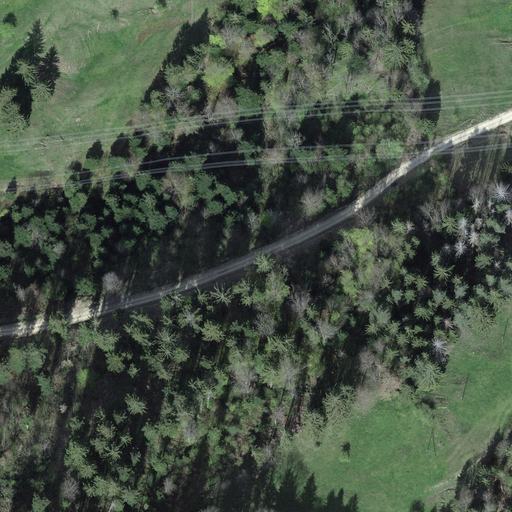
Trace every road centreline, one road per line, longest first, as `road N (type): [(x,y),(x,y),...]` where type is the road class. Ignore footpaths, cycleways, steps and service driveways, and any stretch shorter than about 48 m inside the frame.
road 1 (track): [(0,331),(43,326),(207,276),(338,217),(413,162),(511,115)]
road 2 (track): [(511,408),(411,502),(386,511)]
